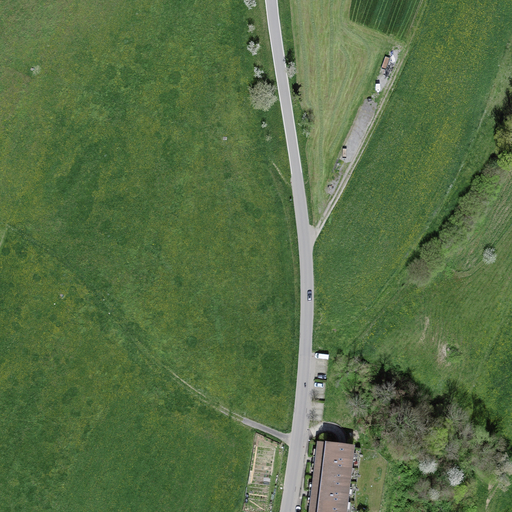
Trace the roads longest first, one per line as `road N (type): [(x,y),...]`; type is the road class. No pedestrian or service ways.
road 1 (tertiary): [(288,511),(307,304),(271,0)]
road 2 (track): [(304,245),(406,55)]
